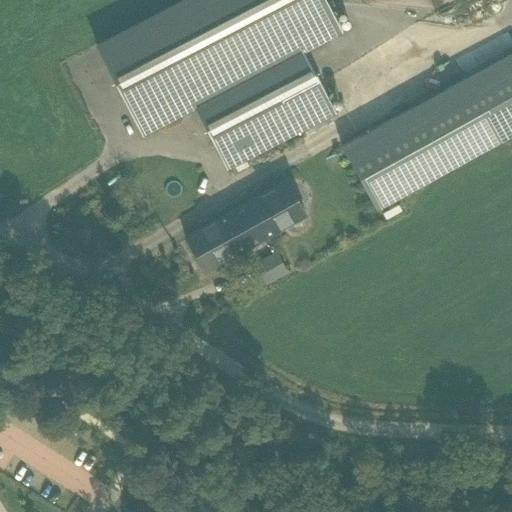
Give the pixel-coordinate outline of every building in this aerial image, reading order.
[(233,165),(243,159),(244,159),(255,153),(256,155),(334,114),(302,53),(340,33),(322,0),(183,0),(96,45),(142,135),(194,108),(226,168),(233,165)] [(376,210),(511,133),(511,52),(340,145),(376,210)] [(243,159),(233,165),(237,171),(248,165),(244,159),(243,159)] [(305,214),(286,180),(185,237),(203,271),(305,214)] [(266,284),(287,271),(275,250),(253,264),(266,284)]
